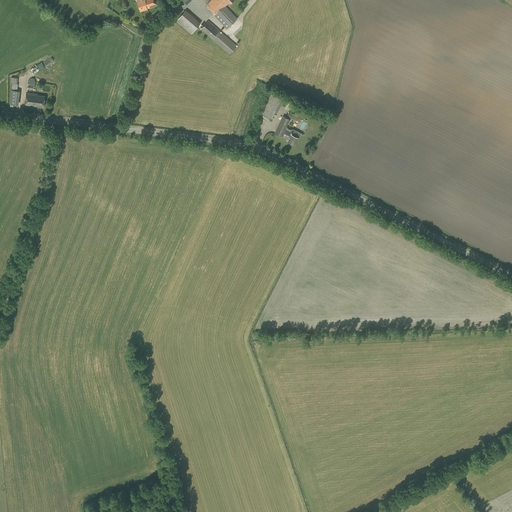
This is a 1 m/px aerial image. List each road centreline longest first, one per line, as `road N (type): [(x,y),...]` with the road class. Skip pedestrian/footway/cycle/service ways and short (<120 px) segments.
road 1 (tertiary): [(511,278),(260,152),(116,131)]
road 2 (unclassified): [(0,312),(47,165),(48,122)]
